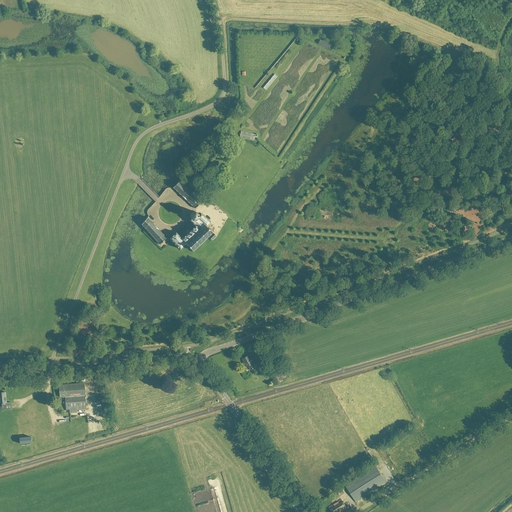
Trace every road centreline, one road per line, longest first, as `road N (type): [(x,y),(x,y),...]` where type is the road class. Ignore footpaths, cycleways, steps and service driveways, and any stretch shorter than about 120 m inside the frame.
road 1 (tertiary): [(197,360),(511,238)]
road 2 (tertiary): [(310,511),(197,360)]
road 3 (unclassified): [(356,511),(511,415)]
road 4 (tertiary): [(51,368),(197,360)]
